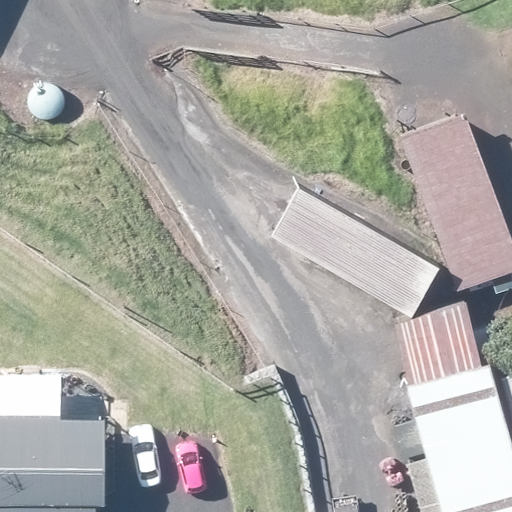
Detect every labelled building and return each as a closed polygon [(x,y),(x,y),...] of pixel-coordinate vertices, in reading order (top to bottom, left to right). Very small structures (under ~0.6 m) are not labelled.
[(511,271),(511,251),(460,114),(399,137),(458,292),(511,271)] [(435,269),(297,189),(270,238),(408,317),(435,269)] [(401,371),(405,387),(429,474),(411,480),(419,511),(511,511),(511,461),(490,382),(469,306),(358,337),(370,380),(401,371)] [(511,373),(503,376),(511,409),(511,373)] [(59,419),(59,375),(0,375),(0,511),(92,511),(92,418),(59,419)]
